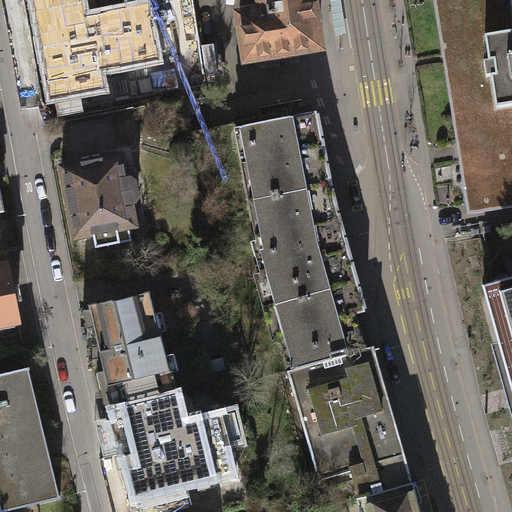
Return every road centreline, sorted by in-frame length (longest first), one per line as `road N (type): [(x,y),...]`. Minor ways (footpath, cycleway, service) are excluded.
road 1 (tertiary): [(363,0),(428,362),(470,511)]
road 2 (residential): [(102,511),(52,304),(0,16)]
